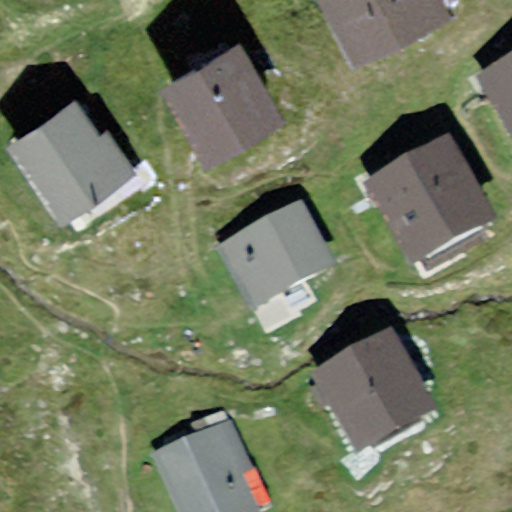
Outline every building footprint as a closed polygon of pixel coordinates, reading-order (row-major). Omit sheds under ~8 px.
[(314,0),(345,54),(425,11),(418,0),(314,0)] [(185,157),(261,118),(228,54),(152,92),(185,157)] [(511,68),(477,86),(511,156),(511,68)] [(54,230),(123,184),(70,105),(1,151),(54,230)] [(468,252),(431,169),(361,200),(397,283),(468,252)] [(319,285),(286,228),(223,264),(256,321),(319,285)] [(417,430),(375,357),(299,400),(341,473),(417,430)] [(244,511),(220,440),(154,462),(170,511),(244,511)]
